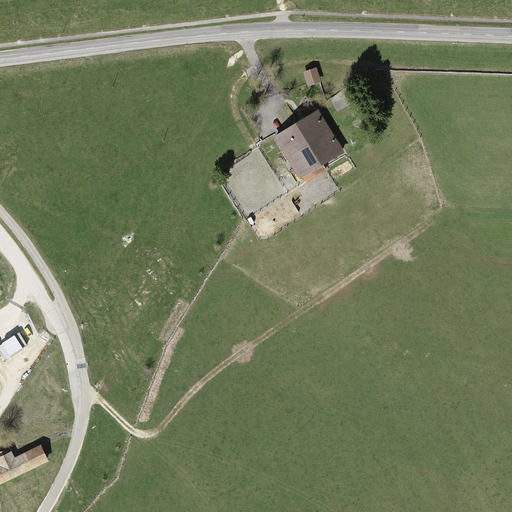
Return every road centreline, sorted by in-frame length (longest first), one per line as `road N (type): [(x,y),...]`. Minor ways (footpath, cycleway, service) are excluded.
road 1 (secondary): [(0,59),(242,31),(511,35)]
road 2 (track): [(73,331),(147,223),(243,53),(291,0)]
road 3 (unclassified): [(0,210),(55,289),(83,379),(77,437),(43,511)]
